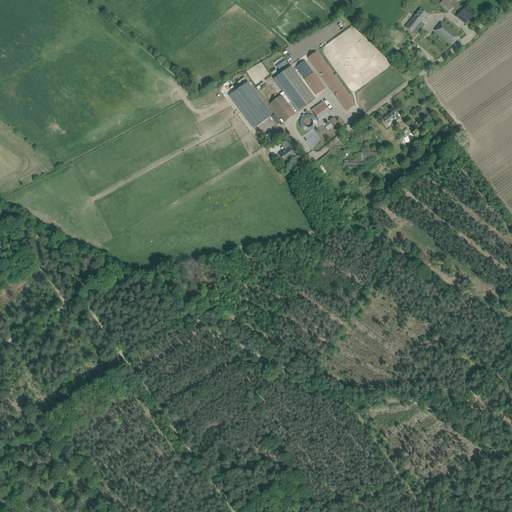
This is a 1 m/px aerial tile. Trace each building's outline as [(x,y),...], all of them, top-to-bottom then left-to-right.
[(447,0),(444,0),(439,4),(448,13),(450,11),(454,7),(447,0)] [(464,8),(456,17),(466,25),(473,16),(464,8)] [(421,9),(418,13),(415,16),(405,27),(412,32),(416,36),(425,25),(421,22),(428,14),(421,9)] [(452,45),(459,37),(442,23),(435,31),(452,45)] [(347,111),(355,105),(352,101),(317,52),(309,58),(347,111)] [(285,60),(276,66),(279,69),(287,63),(285,60)] [(298,112),(316,99),(291,66),(274,79),(298,112)] [(305,80),(316,95),(325,88),(314,73),(305,80)] [(248,82),(230,95),(255,128),(272,115),(248,82)] [(282,96),(272,103),(283,118),(286,115),(289,119),(295,114),(282,96)] [(323,102),(312,110),(318,119),(330,111),(323,102)] [(383,119),(386,123),(387,125),(393,121),(395,123),(398,120),(392,112),(383,119)] [(280,122),(274,115),(272,117),(277,125),(280,122)] [(338,124),(334,118),(329,121),(333,127),(338,124)] [(414,124),(421,133),(425,131),(420,124),(425,121),(422,118),(417,121),(418,122),(414,124)] [(285,132),(283,129),(273,137),(276,140),(285,132)] [(445,147),(451,142),(447,137),(441,141),(445,147)] [(286,141),(287,143),(290,147),(294,145),(290,138),(286,141)] [(294,155),(291,150),(289,148),(280,154),(285,161),(294,155)] [(359,153),(359,161),(344,160),(345,165),(363,165),(364,153),(359,153)]
